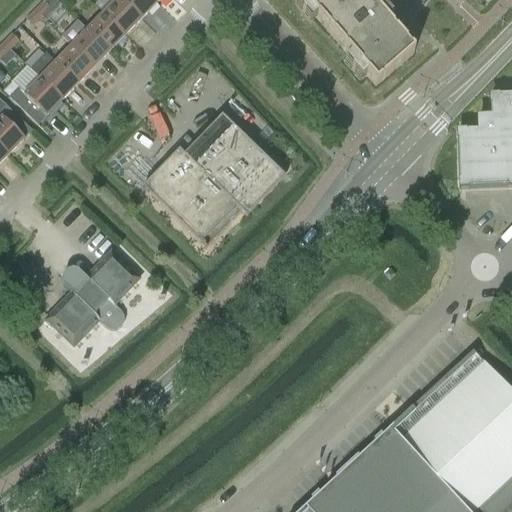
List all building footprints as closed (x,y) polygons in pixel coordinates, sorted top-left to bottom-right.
[(119,0),(118,0),(103,16),(126,38),(142,21),(119,0)] [(157,5),(151,0),(119,0),(142,21),(157,5)] [(320,0),(298,0),(308,11),(320,0)] [(372,8),(365,0),(320,0),(308,11),(375,88),(414,55),(386,24),(391,20),(377,3),(372,8)] [(43,3),(35,12),(42,20),(51,11),(43,3)] [(42,20),(35,12),(26,21),(34,29),(42,20)] [(103,16),(89,31),(87,32),(110,54),(126,38),(103,16)] [(87,32),(89,31),(78,21),(61,38),(72,48),(94,70),(110,54),(87,32)] [(11,36),(3,45),(10,52),(19,44),(11,36)] [(0,61),(10,52),(3,45),(0,47),(0,61)] [(94,70),(72,48),(56,65),(78,87),(94,70)] [(78,87),(56,65),(55,65),(45,56),(30,71),(40,81),(63,103),(78,87)] [(40,81),(24,98),(19,93),(17,91),(9,99),(11,101),(38,127),(63,103),(40,81)] [(477,134),(457,134),(459,191),(511,189),(511,98),(490,99),(491,119),(477,120),(477,134)] [(0,119),(2,121),(0,123),(0,149),(9,158),(33,134),(6,107),(0,113),(0,119)] [(184,158),(241,214),(241,215),(246,219),(284,180),(279,175),(281,173),(229,122),(227,124),(221,119),(184,158)] [(0,149),(0,167),(9,158),(0,149)] [(184,158),(178,153),(142,190),(204,252),(205,251),(241,215),(241,214),(184,158)] [(70,297),(44,323),(73,351),(98,325),(108,334),(109,335),(112,335),(116,333),(119,331),(121,330),(123,327),(124,324),(123,321),(122,317),(114,308),(139,282),(111,255),(85,281),(77,273),(62,289),(70,297)] [(511,511),(511,401),(474,361),(310,511),(511,511)]
